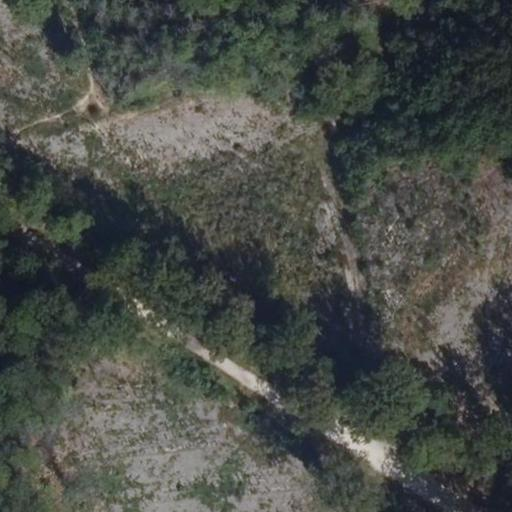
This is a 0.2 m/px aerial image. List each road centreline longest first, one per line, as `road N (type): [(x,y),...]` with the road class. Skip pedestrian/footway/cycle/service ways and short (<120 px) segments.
road 1 (track): [(0,287),(129,310),(457,511)]
road 2 (track): [(0,250),(129,310)]
